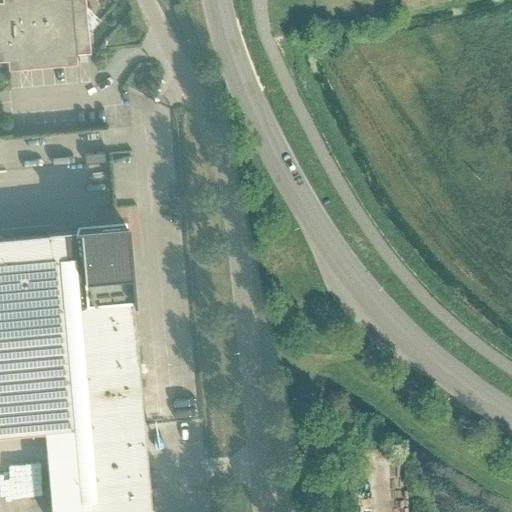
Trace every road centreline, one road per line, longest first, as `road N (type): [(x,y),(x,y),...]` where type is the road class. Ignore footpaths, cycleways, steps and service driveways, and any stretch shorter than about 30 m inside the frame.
road 1 (unclassified): [(262,511),(229,199),(195,98),(147,0)]
road 2 (primary): [(511,416),(425,353),(336,254),(243,88),(214,0)]
road 3 (unknown): [(0,193),(151,199)]
